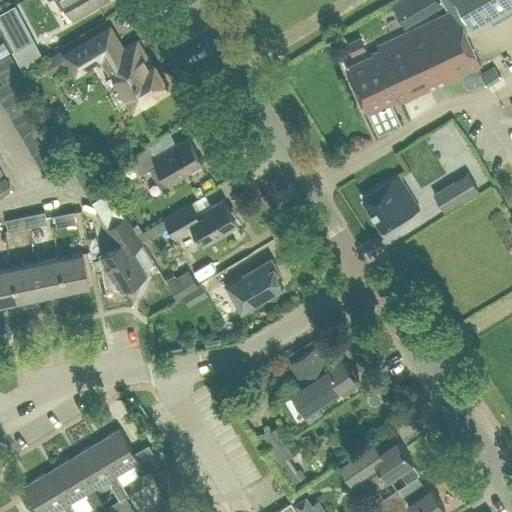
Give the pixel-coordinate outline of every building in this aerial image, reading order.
[(63,0),(73,17),(102,0),(63,0)] [(438,0),(399,0),(393,4),(398,12),(405,25),(441,3),(438,0)] [(466,31),(471,29),(511,5),(511,0),(450,0),(455,8),(466,31)] [(466,31),(455,8),(377,45),(380,50),(346,66),(367,111),(397,97),(399,102),(430,87),(427,80),(440,74),(443,81),(481,64),(466,31)] [(146,60),(136,42),(122,51),(109,29),(83,44),(93,60),(103,54),(134,107),(167,87),(149,57),(146,60)] [(351,53),(364,47),(359,35),(346,41),(351,53)] [(49,75),(67,63),(59,50),(40,61),(49,75)] [(0,71),(15,62),(10,53),(0,58),(0,71)] [(15,62),(0,71),(0,77),(3,83),(11,78),(21,72),(15,62)] [(0,97),(17,87),(11,78),(3,83),(0,84),(0,97)] [(17,87),(0,97),(0,101),(3,107),(22,96),(17,87)] [(22,96),(3,107),(9,116),(28,105),(22,96)] [(28,105),(9,116),(15,126),(33,114),(28,105)] [(33,114),(15,126),(20,135),(39,123),(33,114)] [(39,123),(20,135),(26,144),(44,132),(39,123)] [(44,132),(26,144),(31,153),(50,142),(44,132)] [(168,182),(203,162),(188,137),(156,156),(150,145),(130,156),(140,174),(157,164),(168,182)] [(50,142),(31,153),(37,162),(55,151),(50,142)] [(74,171),(91,160),(85,150),(68,161),(74,171)] [(55,151),(37,162),(43,172),(61,161),(55,151)] [(91,160),(74,171),(79,180),(97,169),(91,160)] [(97,169),(79,180),(85,190),(103,179),(97,169)] [(467,171),(432,192),(443,210),(478,189),(467,171)] [(383,230),(419,207),(398,173),(361,196),(383,230)] [(103,179),(85,190),(92,200),(109,189),(103,179)] [(137,234),(143,243),(142,242),(170,225),(175,235),(193,225),(203,243),(238,223),(224,198),(192,217),(185,206),(142,231),(137,234)] [(76,221),(74,209),(54,214),(57,226),(76,221)] [(24,214),(27,226),(47,222),(45,210),(24,214)] [(137,234),(142,231),(130,213),(107,227),(118,244),(101,255),(122,288),(146,273),(132,250),(143,243),(137,234)] [(27,226),(24,214),(5,218),(8,230),(27,226)] [(65,288),(59,256),(45,259),(43,249),(33,251),(35,262),(42,293),(65,288)] [(59,256),(65,288),(90,282),(83,251),(59,256)] [(267,295),(283,286),(275,273),(279,271),(271,257),(243,274),(242,273),(225,283),(242,312),(268,297),(267,295)] [(12,266),(18,298),(42,293),(35,262),(12,266)] [(0,301),(18,298),(12,266),(0,269),(0,301)] [(182,294),(197,285),(188,268),(166,280),(176,298),(182,294)] [(197,285),(182,294),(188,305),(207,294),(201,283),(197,285)] [(283,398),(292,412),(301,405),(308,415),(321,406),(318,401),(355,375),(342,357),(330,365),(316,345),(292,362),(306,383),(283,398)] [(299,448),(280,422),(267,431),(285,457),(276,462),(291,484),(306,474),(300,466),(296,468),(288,456),(299,448)] [(132,463),(139,475),(160,462),(149,442),(134,451),(120,427),(94,443),(113,475),(117,473),(132,463)] [(350,480),(364,470),(373,482),(385,474),(387,477),(412,460),(398,439),(381,450),(374,440),(338,464),(350,480)] [(89,489),(93,486),(109,477),(111,481),(109,482),(119,499),(129,493),(117,473),(113,475),(94,443),(71,457),(89,489)] [(66,502),(70,500),(86,491),(88,494),(86,495),(95,511),(97,511),(106,507),(93,486),(89,489),(71,457),(48,470),(66,502)] [(66,502),(48,470),(24,484),(40,511),(50,511),(63,505),(65,508),(63,509),(64,511),(77,511),(70,500),(66,502)] [(384,511),(406,511),(413,508),(415,511),(437,511),(445,507),(431,486),(412,498),(409,494),(405,497),(398,486),(377,501),(384,511)] [(305,495),(295,502),(301,511),(316,511),(311,503),(305,495)] [(297,511),(291,501),(273,511),(297,511)]
